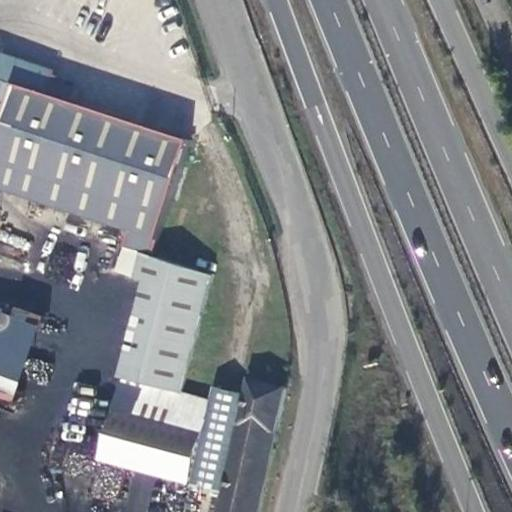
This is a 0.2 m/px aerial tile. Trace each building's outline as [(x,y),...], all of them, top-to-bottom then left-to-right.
[(0,55),(0,102),(9,105),(0,135),(0,166),(114,203),(165,219),(189,140),(75,105),(79,91),(50,82),(53,72),(0,55)] [(114,203),(0,166),(0,187),(107,222),(114,203)] [(213,275),(152,256),(122,378),(127,379),(185,394),(213,275)] [(0,366),(20,307),(0,300),(0,366)] [(221,511),(261,511),(291,386),(253,378),(249,394),(218,388),(215,402),(185,394),(127,379),(105,457),(125,463),(190,481),(205,430),(208,431),(194,486),(226,493),(221,511)] [(125,463),(105,457),(95,494),(115,500),(125,463)]
